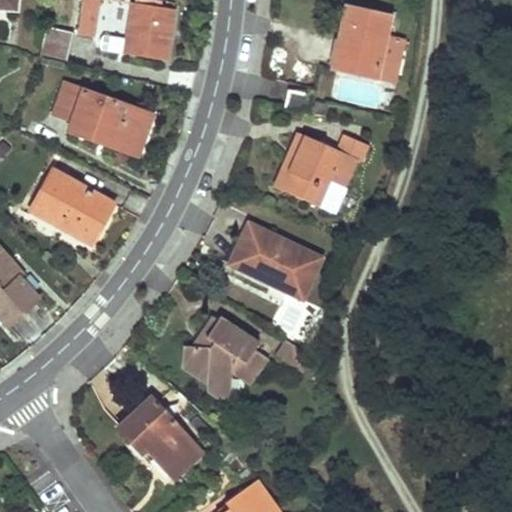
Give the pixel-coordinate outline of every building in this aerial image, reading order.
[(0,0),(0,8),(15,10),(16,0),(0,0)] [(129,25),(124,53),(164,60),(172,9),(161,7),(161,0),(137,0),(137,2),(121,0),(81,0),(76,34),(93,36),(96,20),(129,25)] [(342,35),(340,35),(339,34),(336,46),(343,47),(338,69),(375,77),(388,17),(348,8),(342,35)] [(42,31),(66,36),(69,25),(44,19),(42,31)] [(38,47),(37,53),(61,60),(66,36),(42,31),(38,47)] [(69,118),(67,124),(66,129),(88,137),(90,133),(136,150),(149,114),(62,82),(51,112),(69,118)] [(304,115),(306,105),(308,96),(288,91),(283,110),(304,115)] [(370,147),(346,136),(339,152),(296,133),(287,154),(298,158),(291,174),(284,190),(330,211),(338,210),(345,194),(344,186),(356,159),(363,162),(370,147)] [(298,158),(287,154),(273,185),(284,190),(291,174),(298,158)] [(51,170),(29,209),(91,243),(112,204),(51,170)] [(238,268),(255,277),(272,286),(276,278),(284,282),(280,289),(300,299),(320,258),(248,223),(238,243),(248,248),(238,268)] [(248,248),(238,243),(228,264),(238,268),(248,248)] [(11,264),(0,252),(0,317),(7,325),(36,299),(17,278),(15,280),(5,269),(11,264)] [(214,312),(190,346),(209,347),(213,343),(205,338),(221,317),(214,312)] [(195,372),(200,376),(205,379),(205,390),(216,398),(229,398),(231,373),(247,384),(266,359),(253,349),(257,343),(221,317),(205,338),(213,343),(209,347),(190,346),(185,345),(182,370),(192,377),(195,372)] [(281,353),(299,365),(304,358),(308,353),(289,341),(281,353)] [(118,428),(129,439),(140,451),(144,447),(173,479),(201,452),(151,397),(118,428)] [(225,511),(275,511),(254,481),(225,502),(229,509),(225,511)]
